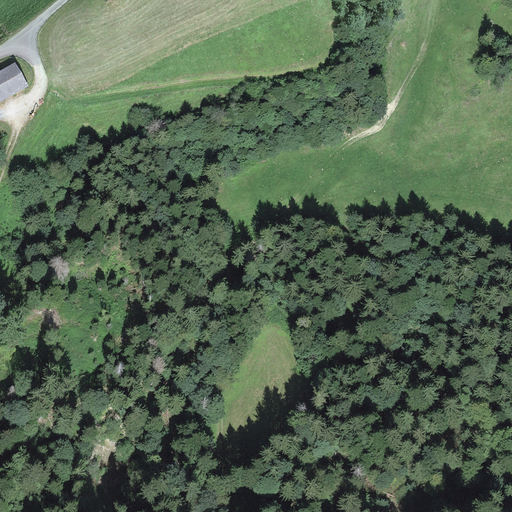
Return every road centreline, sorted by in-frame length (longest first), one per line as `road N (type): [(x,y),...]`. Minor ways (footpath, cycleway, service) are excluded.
road 1 (track): [(288,78),(90,102),(67,99),(41,81),(32,100),(8,113)]
road 2 (track): [(232,511),(217,411),(227,275),(232,260),(266,234)]
road 3 (track): [(429,24),(382,122),(335,149),(266,234)]
